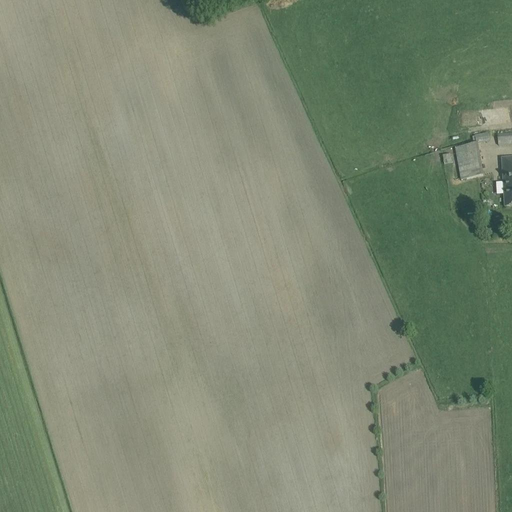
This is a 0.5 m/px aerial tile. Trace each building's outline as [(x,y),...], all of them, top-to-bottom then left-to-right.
[(488,133),(475,136),(475,137),(472,138),(473,142),(476,141),(476,144),(490,141),(488,133)] [(511,144),(511,135),(498,136),(499,146),(511,144)] [(478,144),(454,148),(460,181),(484,177),(478,144)] [(452,155),(443,157),(444,165),(453,163),(452,155)] [(511,158),(502,159),(505,208),(511,207),(511,158)]
